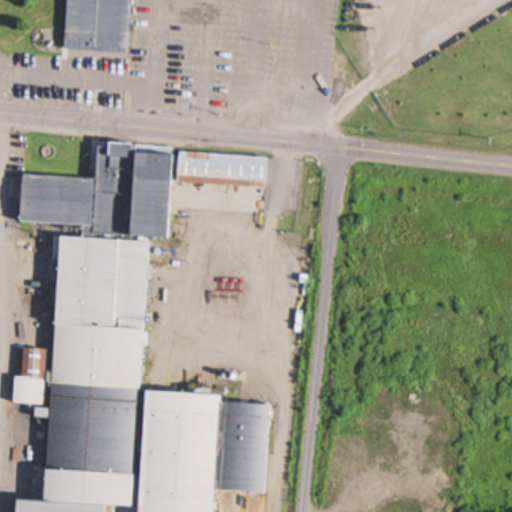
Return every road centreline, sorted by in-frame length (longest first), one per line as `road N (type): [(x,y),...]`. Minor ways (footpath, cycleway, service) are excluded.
road 1 (tertiary): [(0,113),(511,165)]
road 2 (residential): [(349,148),(307,511)]
